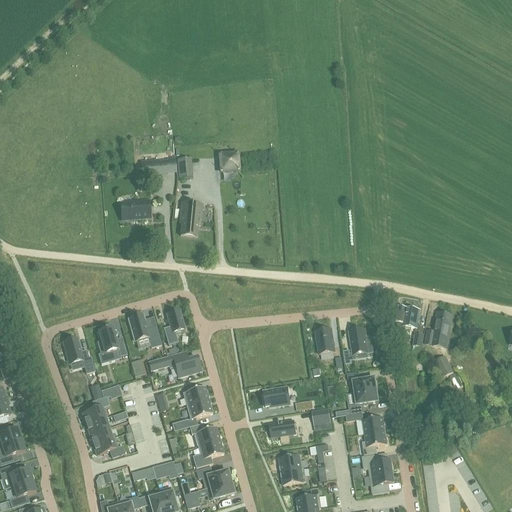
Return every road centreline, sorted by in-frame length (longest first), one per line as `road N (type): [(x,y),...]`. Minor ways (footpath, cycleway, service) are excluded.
road 1 (track): [(511,313),(375,285),(0,244)]
road 2 (residential): [(409,498),(379,315),(199,327)]
road 3 (residential): [(199,327),(193,302),(181,294),(48,332),(94,511)]
road 4 (residential): [(199,327),(251,511)]
road 5 (residential): [(53,511),(46,467),(0,336)]
road 6 (residential): [(409,498),(349,505),(335,423)]
road 7 (track): [(87,0),(0,83)]
